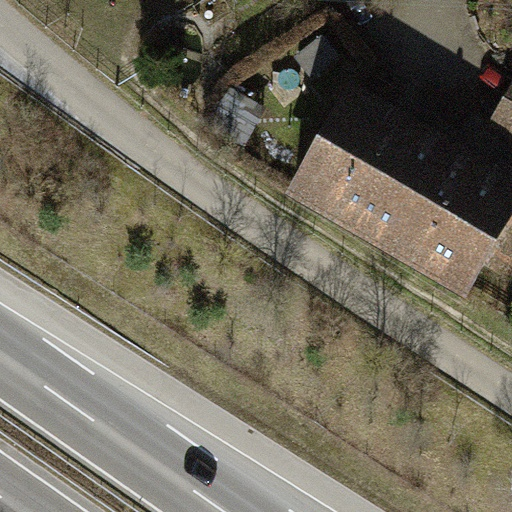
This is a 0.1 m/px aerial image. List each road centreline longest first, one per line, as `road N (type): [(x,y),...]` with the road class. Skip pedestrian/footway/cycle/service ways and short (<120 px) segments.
road 1 (unclassified): [(511,389),(104,115),(0,21)]
road 2 (motorway): [(229,511),(0,351)]
